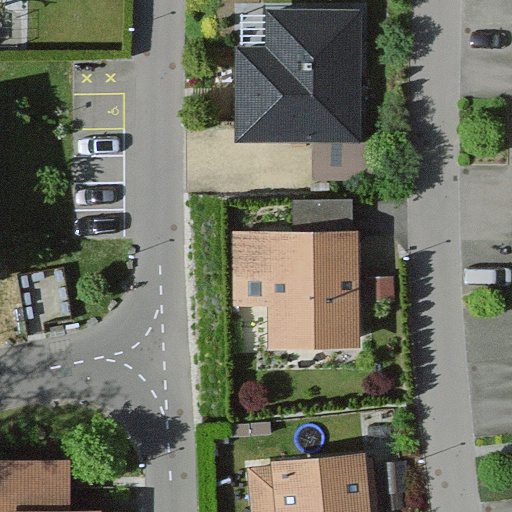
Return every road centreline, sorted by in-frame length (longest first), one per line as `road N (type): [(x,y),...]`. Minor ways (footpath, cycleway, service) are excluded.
road 1 (residential): [(454,511),(428,314),(437,0)]
road 2 (residential): [(161,0),(160,361)]
road 3 (residential): [(0,395),(160,361)]
road 4 (residential): [(160,361),(165,511)]
